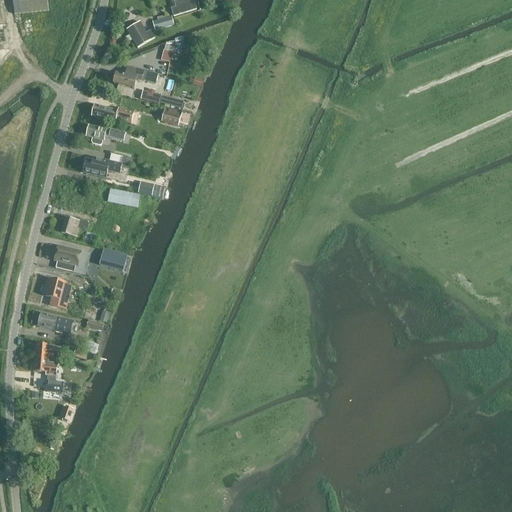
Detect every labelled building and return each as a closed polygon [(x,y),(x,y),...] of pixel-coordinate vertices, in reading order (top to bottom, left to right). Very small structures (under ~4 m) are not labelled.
[(9,24),(6,0),(0,0),(0,25),(3,25),(9,24)] [(50,12),(49,0),(15,0),(16,15),(50,12)] [(198,12),(194,0),(185,0),(175,3),(176,9),(172,10),(174,19),(198,12)] [(175,27),(172,18),(153,23),(155,32),(175,27)] [(148,35),(141,24),(128,31),(139,49),(152,41),(156,39),(152,32),(148,35)] [(180,56),(184,41),(167,45),(165,52),(173,54),(180,56)] [(173,54),(165,52),(164,52),(162,62),(171,64),(173,54)] [(157,84),(159,76),(140,71),(129,68),(128,75),(127,77),(117,75),(115,85),(119,86),(125,88),(135,90),(138,81),(143,83),(143,82),(157,85),(157,84)] [(125,88),(119,86),(116,96),(122,98),(125,88)] [(141,101),(159,105),(161,96),(155,95),(156,91),(151,90),(150,93),(144,92),(141,101)] [(122,98),(112,96),(110,103),(120,106),(122,98)] [(172,100),(163,97),(161,104),(170,107),(184,110),(185,103),(172,100)] [(137,126),(140,115),(119,109),(119,112),(95,106),(92,117),(116,123),(117,121),(137,126)] [(180,123),(182,114),(166,110),(163,122),(179,126),(180,123)] [(112,140),(114,134),(108,132),(108,131),(90,126),(87,138),(94,139),(93,143),(94,144),(100,146),(102,145),(103,142),(106,142),(106,141),(112,142),(112,140)] [(123,164),(124,159),(112,156),(110,162),(122,165),(123,164)] [(121,174),(123,165),(122,165),(110,162),(94,159),(93,163),(88,162),(85,174),(86,174),(107,179),(108,172),(121,174)] [(153,197),(155,186),(142,183),(141,187),(139,194),(153,197)] [(139,210),(142,196),(112,190),(110,204),(139,210)] [(89,232),(91,224),(83,222),(79,221),(67,218),(63,234),(75,237),(79,238),(81,231),(89,232)] [(98,237),(88,234),(85,244),(96,247),(98,237)] [(82,253),(59,248),(55,261),(58,262),(57,266),(56,269),(75,274),(77,267),(78,267),(82,253)] [(124,272),(128,256),(104,250),(102,261),(100,266),(124,272)] [(69,303),(73,287),(67,285),(67,284),(51,279),(46,297),(52,299),(51,302),(50,307),(58,309),(67,311),(68,307),(69,303)] [(73,302),(71,309),(86,313),(88,306),(73,302)] [(110,315),(103,313),(101,323),(108,324),(110,315)] [(70,335),(73,322),(60,319),(42,314),(39,327),(57,331),(68,334),(70,335)] [(104,331),(105,325),(89,321),(88,327),(104,331)] [(96,355),(99,347),(88,343),(84,353),(95,358),(96,355)] [(55,365),(52,365),(52,360),(62,361),(63,348),(53,347),(53,346),(52,346),(52,347),(45,346),(39,346),(39,345),(37,345),(36,359),(35,374),(36,374),(36,373),(40,373),(43,373),(43,377),(48,377),(49,377),(49,383),(48,383),(47,393),(62,394),(63,384),(55,383),(56,378),(57,378),(58,366),(55,366),(55,365)] [(87,362),(87,361),(89,356),(76,352),(74,358),(87,362)] [(73,365),(69,380),(83,383),(87,368),(73,365)] [(74,410),(67,407),(62,420),(63,420),(63,422),(68,423),(68,422),(70,422),(74,410)] [(57,450),(61,442),(54,440),(51,448),(57,450)]
